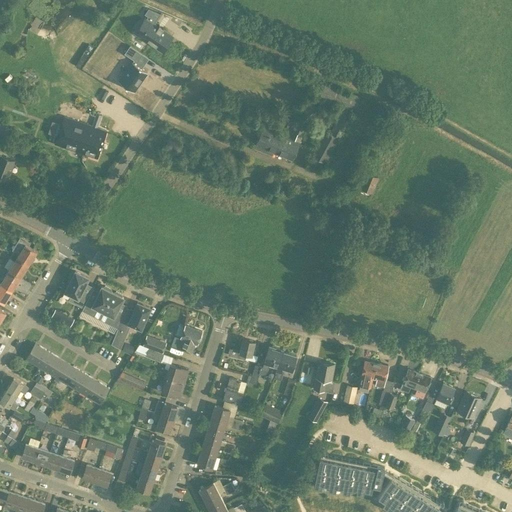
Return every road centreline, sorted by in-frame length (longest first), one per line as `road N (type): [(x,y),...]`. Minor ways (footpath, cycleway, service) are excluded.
road 1 (tertiary): [(507,379),(431,353),(227,311)]
road 2 (unclassified): [(70,244),(201,47),(219,0)]
road 3 (residential): [(162,511),(227,311)]
road 4 (tertiary): [(227,311),(70,244)]
road 5 (residential): [(333,430),(442,477),(465,474)]
road 6 (residential): [(131,511),(0,466)]
